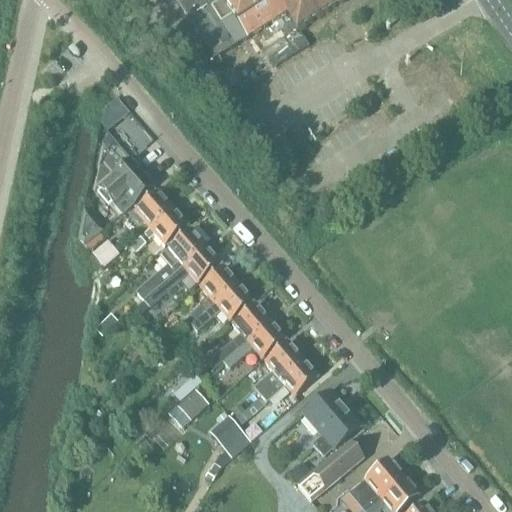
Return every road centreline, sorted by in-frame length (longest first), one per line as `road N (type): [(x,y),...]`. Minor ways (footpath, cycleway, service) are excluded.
road 1 (residential): [(487,511),(97,49)]
road 2 (unclassified): [(0,148),(32,0)]
